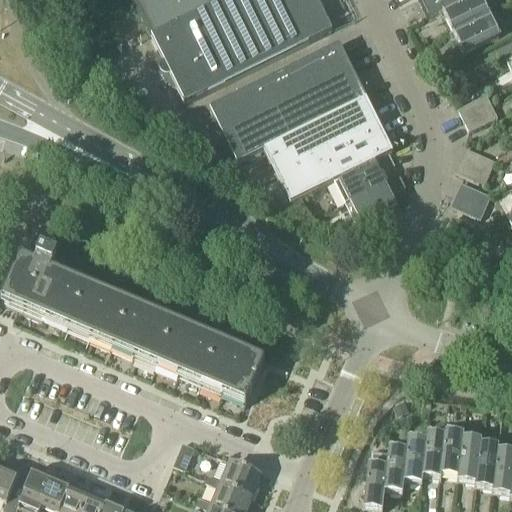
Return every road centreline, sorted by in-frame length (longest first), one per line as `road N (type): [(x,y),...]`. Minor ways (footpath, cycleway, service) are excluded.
road 1 (residential): [(374,313),(70,146)]
road 2 (residential): [(374,313),(403,270),(428,167),(429,122),(415,95)]
road 3 (residential): [(0,418),(142,480),(167,421)]
road 4 (residential): [(308,483),(374,313)]
road 5 (residential): [(167,421),(14,356)]
road 6 (residential): [(308,483),(167,421)]
road 7 (residential): [(511,371),(374,313)]
